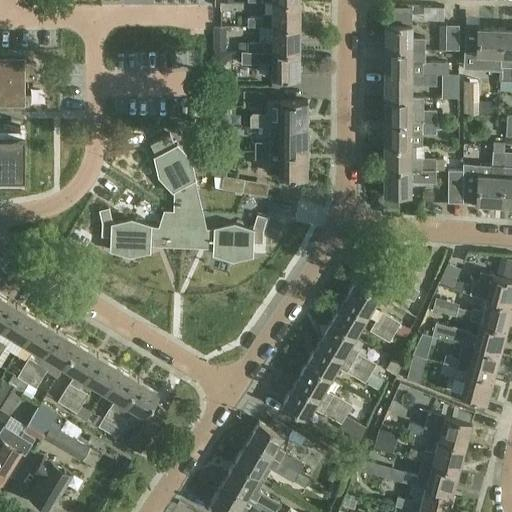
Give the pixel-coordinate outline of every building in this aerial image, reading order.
[(422,0),(423,8),(444,9),(444,0),(422,0)] [(300,1),(273,1),(273,26),(300,26),(300,1)] [(263,17),(248,17),(248,26),(263,26),(263,17)] [(425,48),(425,36),(412,36),(412,24),(385,24),(385,48),(425,48)] [(459,24),(446,24),(446,49),(459,48),(459,24)] [(300,51),(300,26),(273,26),(273,39),(262,39),(262,41),(248,41),(248,49),(241,49),(241,50),(273,50),(300,51)] [(477,34),(465,34),(464,61),(476,61),(477,53),(490,54),(489,64),(501,65),(501,54),(502,27),(478,26),(477,34)] [(511,27),(502,27),(501,54),(501,65),(511,65),(511,64),(511,27)] [(214,50),(226,51),(227,37),(216,36),(215,37),(214,50)] [(425,61),(425,48),(385,48),(385,73),(436,73),(445,73),(445,61),(425,61)] [(214,68),(220,68),(232,55),(232,51),(226,51),(214,50),(214,68)] [(273,50),(241,50),(241,62),(273,62),(273,76),(300,76),(300,51),(273,50)] [(26,58),(0,57),(0,106),(26,106),(26,58)] [(511,65),(501,65),(500,79),(511,79),(511,65)] [(385,73),(385,96),(411,96),(411,84),(436,84),(436,73),(385,73)] [(237,75),(216,75),(216,88),(237,88),(237,75)] [(216,100),(237,101),(237,88),(216,88),(216,100)] [(476,110),(476,94),(464,94),(463,110),(476,110)] [(411,96),(385,96),(385,120),(436,120),(436,109),(424,109),(423,96),(411,96)] [(308,126),(308,100),(268,100),(268,112),(250,112),(250,126),(256,126),(280,126),(308,126)] [(494,113),(494,101),(478,101),(478,113),(494,113)] [(436,132),(436,120),(385,120),(384,145),(411,145),(419,145),(419,132),(436,132)] [(270,138),(270,142),(270,150),(280,150),(308,151),(308,126),(280,126),(280,138),(270,138)] [(0,183),(13,183),(12,177),(26,177),(26,133),(0,132),(0,183)] [(196,138),(196,150),(212,150),(212,139),(196,138)] [(270,142),(256,142),(256,150),(270,150),(270,142)] [(207,228),(206,228),(206,226),(195,179),(197,179),(197,178),(195,178),(191,159),(178,144),(178,143),(155,155),(154,155),(154,156),(156,156),(160,175),(173,190),(172,190),(173,191),(174,191),(175,192),(174,210),(165,210),(160,226),(155,226),(132,219),(113,223),(109,208),(100,210),(103,222),(102,236),(110,236),(109,248),(130,254),(150,250),(150,244),(213,247),(212,252),(232,258),(253,254),(253,242),(262,242),(263,231),(267,217),(258,215),(254,230),(235,224),(234,224),(211,229),(207,228)] [(411,157),(411,145),(384,145),(384,169),(436,169),(436,157),(411,157)] [(308,151),(280,150),(270,150),(256,150),(255,159),(270,159),(270,162),(280,162),(280,175),(308,176),(308,151)] [(476,203),(500,205),(504,151),(492,150),(490,174),(478,174),(476,203)] [(511,151),(504,151),(500,205),(511,205),(511,151)] [(411,180),(436,180),(436,169),(384,169),(384,193),(411,193),(411,180)] [(448,201),(462,202),(463,170),(448,170),(448,201)] [(260,186),(274,185),(273,172),(259,173),(260,186)] [(243,191),(245,179),(224,175),(222,188),(243,191)] [(367,259),(355,280),(380,294),(392,273),(367,259)] [(511,277),(481,270),(479,279),(475,293),(487,296),(486,297),(511,304),(511,277)] [(455,288),(475,293),(479,279),(474,277),(472,284),(457,280),(455,288)] [(400,279),(395,288),(413,299),(408,309),(417,314),(427,294),(419,290),(400,279)] [(368,315),(380,294),(355,280),(343,300),(368,315)] [(18,305),(0,294),(0,327),(3,330),(18,305)] [(473,306),(471,310),(473,311),(471,319),(480,322),(507,329),(511,308),(511,304),(486,297),(483,309),(473,306)] [(343,300),(331,321),(356,335),(368,315),(343,300)] [(38,317),(18,305),(3,330),(23,342),(38,317)] [(471,319),(473,311),(471,310),(459,307),(456,316),(470,320),(471,319)] [(381,310),(376,320),(395,331),(400,322),(381,310)] [(59,330),(38,317),(23,342),(44,354),(59,330)] [(389,340),(395,331),(376,320),(370,329),(389,340)] [(507,329),(480,322),(477,333),(471,332),(472,330),(436,320),(432,334),(463,341),(463,343),(474,346),(500,353),(507,329)] [(331,321),(319,341),(371,372),(377,362),(349,346),(356,335),(331,321)] [(80,342),(59,330),(44,354),(65,367),(80,342)] [(365,381),(371,372),(319,341),(307,362),(331,376),(338,365),(365,381)] [(100,355),(80,342),(65,367),(75,373),(58,400),(69,407),(80,388),(79,387),(84,379),(85,379),(100,355)] [(459,358),(446,355),(443,363),(458,367),(467,370),(494,377),(500,353),(474,346),(463,343),(459,358)] [(121,367),(100,355),(85,379),(106,392),(121,367)] [(14,372),(8,382),(13,386),(22,391),(27,382),(27,381),(38,362),(29,357),(18,374),(14,372)] [(47,368),(38,362),(27,381),(27,382),(36,387),(47,368)] [(307,362),(295,383),(347,413),(352,404),(325,388),(331,376),(307,362)] [(169,394),(184,370),(172,363),(163,379),(167,381),(162,390),(169,394)] [(455,375),(458,367),(443,363),(441,372),(455,375)] [(115,397),(99,424),(110,431),(121,413),(127,404),(141,380),(121,367),(106,392),(115,397)] [(487,401),(494,377),(467,370),(458,367),(455,375),(465,378),(460,394),(487,401)] [(8,382),(2,379),(0,381),(0,406),(1,405),(13,386),(8,382)] [(141,380),(127,404),(121,413),(129,417),(134,409),(145,416),(160,391),(141,380)] [(307,418),(314,406),(341,422),(347,413),(295,383),(283,403),(307,418)] [(80,388),(69,407),(77,411),(88,393),(80,388)] [(43,437),(44,438),(53,422),(52,421),(58,411),(40,400),(24,428),(42,439),(43,437)] [(424,426),(409,422),(407,430),(438,439),(465,446),(472,422),(429,410),(424,426)] [(121,413),(110,431),(117,436),(129,417),(121,413)] [(145,439),(154,427),(142,418),(133,431),(145,439)] [(247,440),(271,455),(280,460),(285,450),(277,445),(284,434),(259,419),(247,440)] [(81,460),(88,447),(60,430),(62,427),(53,422),(44,438),(81,460)] [(0,479),(3,481),(22,451),(25,453),(32,442),(4,424),(0,430),(0,479)] [(360,438),(351,433),(345,444),(354,449),(360,438)] [(95,435),(90,445),(105,453),(110,443),(95,435)] [(425,448),(424,452),(422,460),(432,463),(459,470),(465,446),(438,439),(435,451),(425,448)] [(247,440),(235,460),(259,475),(265,478),(271,467),(274,469),(280,460),(271,455),(247,440)] [(422,460),(424,452),(411,448),(408,456),(422,460)] [(280,460),(299,471),(304,461),(285,450),(280,460)] [(52,508),(72,474),(44,457),(34,473),(40,477),(30,495),(52,508)] [(265,478),(259,475),(235,460),(223,481),(247,495),(255,500),(261,491),(262,489),(259,488),(265,478)] [(293,480),(299,471),(280,460),(274,469),(293,480)] [(459,470),(432,463),(422,460),(417,476),(404,472),(402,480),(425,487),(452,494),(459,470)] [(227,511),(237,511),(247,495),(223,481),(210,502),(227,511)] [(424,511),(447,511),(452,494),(425,487),(419,511),(424,511)] [(261,491),(255,500),(275,511),(280,502),(261,491)] [(346,492),(340,504),(354,508),(358,495),(346,492)] [(398,496),(395,504),(409,508),(412,500),(398,496)] [(253,511),(274,511),(275,511),(255,500),(250,510),(253,511)]
